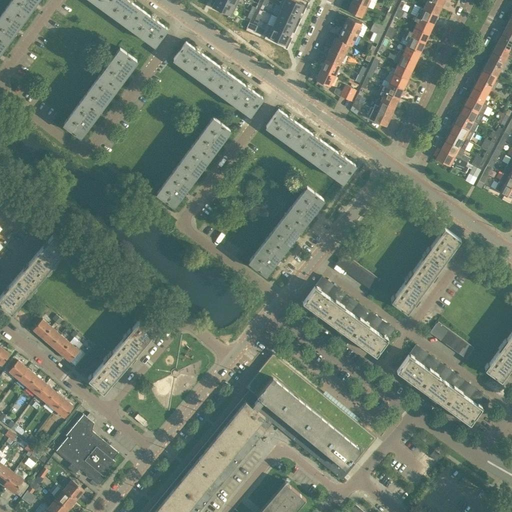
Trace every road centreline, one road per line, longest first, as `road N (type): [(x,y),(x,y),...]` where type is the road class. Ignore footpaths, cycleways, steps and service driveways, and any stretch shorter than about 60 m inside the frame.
road 1 (residential): [(281,301),(189,227),(186,213),(285,88)]
road 2 (residential): [(0,91),(90,150),(187,16)]
road 3 (residential): [(408,181),(502,0)]
road 4 (residential): [(471,0),(387,165)]
road 5 (residential): [(107,411),(178,326),(189,324),(233,358)]
road 6 (residential): [(0,280),(57,209),(0,157)]
road 7 (residential): [(226,511),(282,448),(342,496)]
road 8 (residential): [(107,411),(0,325)]
road 9 (residential): [(511,407),(406,334)]
road 10 (residential): [(387,165),(285,88)]
road 11 (residential): [(406,334),(479,231)]
road 12 (residential): [(311,264),(387,165)]
road 13 (residential): [(153,453),(233,358)]
road 14 (residential): [(285,88),(187,16)]
road 15 (residential): [(370,382),(271,313)]
